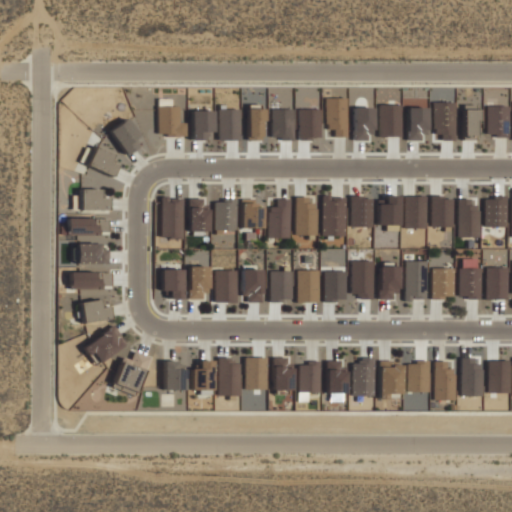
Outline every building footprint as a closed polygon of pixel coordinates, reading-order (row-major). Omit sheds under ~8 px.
[(332,137),(344,137),(345,99),(324,98),(323,129),(332,130),(332,137)] [(431,135),(452,135),(451,102),(431,103),(431,135)] [(398,105),(377,105),(377,136),(398,136),(398,105)] [(475,135),(474,105),(460,105),(461,136),(475,135)] [(155,135),(183,136),(183,123),(177,123),(177,106),(156,106),(155,135)] [(506,107),(484,106),(484,134),(505,135),(506,107)] [(351,108),(351,140),(370,140),(370,108),(351,108)] [(423,108),(404,108),(405,141),(424,140),(423,108)] [(236,137),(236,109),(216,109),(216,137),(236,137)] [(260,140),(261,109),(245,109),(245,139),(260,140)] [(318,138),(318,109),(296,110),(296,138),(318,138)] [(211,111),(189,111),(190,135),(212,134),(211,111)] [(109,177),(114,166),(107,163),(110,154),(93,146),(84,165),(109,177)] [(319,236),(342,236),(342,197),(320,196),(319,236)] [(401,197),(402,228),(424,228),(423,196),(401,197)] [(293,197),(292,235),(312,235),(312,197),(293,197)] [(351,197),(347,207),(357,211),(357,214),(363,216),(368,203),(351,197)] [(482,227),(504,227),(504,197),(482,197),(482,227)] [(428,227),(450,227),(450,198),(428,198),(428,227)] [(186,199),(186,232),(204,232),(204,199),(186,199)] [(257,228),(257,208),(252,208),(252,199),(239,199),(239,228),(257,228)] [(266,238),(288,238),(288,199),(275,199),(275,207),(266,207),(266,238)] [(455,199),(455,238),(477,237),(476,205),(468,205),(468,199),(455,199)] [(212,200),(212,230),(233,230),(233,200),(212,200)] [(204,299),(205,267),(187,266),(186,298),(204,299)] [(396,297),(395,267),(375,267),(375,297),(396,297)] [(482,299),(504,299),(504,267),(482,268),(482,299)] [(428,268),(428,298),(450,298),(449,268),(428,268)] [(455,297),(477,298),(478,268),(455,268),(455,297)] [(158,293),(180,294),(180,270),(159,270),(158,293)] [(212,270),(211,302),(234,302),(234,271),(212,270)] [(238,300),(258,300),(259,270),(239,270),(238,300)] [(295,302),(317,302),(316,270),(294,271),(295,302)] [(267,271),(267,300),(289,300),(288,271),(267,271)] [(342,299),(342,272),(321,272),(321,298),(342,299)] [(67,289),(81,289),(81,273),(67,273),(67,289)] [(97,308),(97,300),(78,302),(80,322),(107,320),(106,307),(97,308)] [(122,344),(110,326),(80,347),(86,355),(90,352),(97,362),(122,344)] [(242,389),(263,388),(262,357),(242,358),(242,389)] [(270,390),(291,390),(291,364),(285,364),(285,357),(270,358),(270,390)] [(373,395),(371,359),(349,360),(351,396),(373,395)] [(211,375),(219,382),(222,378),(232,388),(236,384),(231,379),(238,371),(226,360),(211,375)] [(342,360),(323,361),(324,393),(342,393),(342,360)] [(404,364),(405,393),(427,392),(426,360),(414,361),(414,363),(404,364)] [(458,396),(480,397),(480,360),(459,360),(458,396)] [(507,361),(486,360),(485,392),(506,393),(507,361)] [(165,389),(181,388),(180,375),(176,375),(175,361),(161,362),(162,381),(165,380),(165,389)] [(400,394),(399,365),(389,365),(389,361),(376,361),(377,394),(400,394)] [(432,361),(431,400),(453,400),(453,369),(444,369),(445,361),(432,361)] [(318,362),(296,363),(296,393),(318,392),(318,362)]
